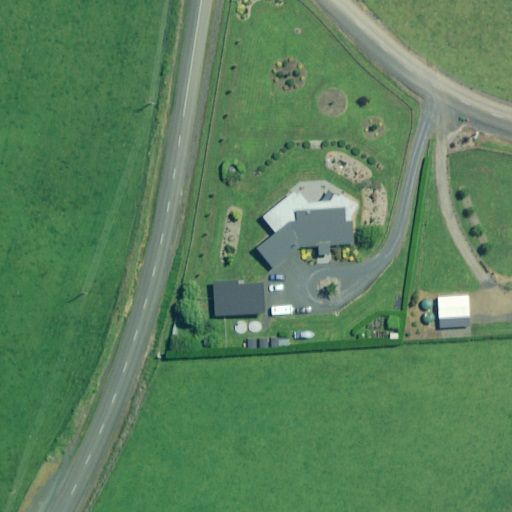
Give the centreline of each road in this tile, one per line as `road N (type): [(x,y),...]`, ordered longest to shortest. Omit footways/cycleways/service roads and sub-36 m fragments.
road 1 (unclassified): [(62,511),(120,383),(168,212),(201,0)]
road 2 (unclassified): [(329,0),(423,82),(511,120)]
